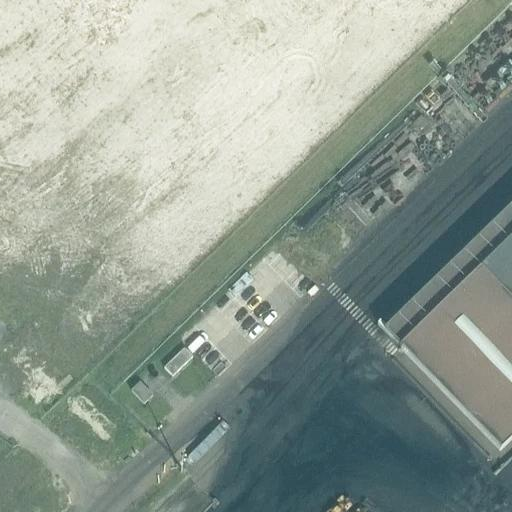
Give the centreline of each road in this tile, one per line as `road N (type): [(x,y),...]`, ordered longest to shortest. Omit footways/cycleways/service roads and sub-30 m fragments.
road 1 (unknown): [(511,121),(291,325),(508,511)]
road 2 (track): [(0,418),(113,503)]
